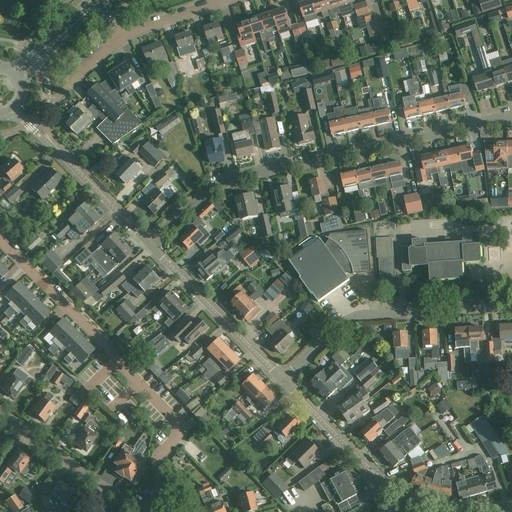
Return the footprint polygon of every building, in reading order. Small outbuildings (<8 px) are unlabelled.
[(316,14),(311,0),(300,4),(306,24),(318,20),(316,14)] [(329,17),(324,0),(311,0),(316,14),(321,13),(324,19),(329,17)] [(341,13),(336,0),(324,0),(329,17),(331,21),(336,19),(335,15),(341,13)] [(354,13),(350,0),(336,0),(341,13),(342,17),(354,13)] [(502,6),(499,0),(479,0),(483,12),(502,6)] [(360,4),(364,17),(370,38),(374,36),(369,23),(372,22),(366,2),(360,4)] [(479,2),(471,5),(474,16),(483,13),(479,2)] [(364,17),(360,4),(354,6),(358,19),(364,17)] [(284,9),(272,13),(278,32),(279,33),(288,30),(288,32),(293,30),(292,26),(290,27),(289,26),(291,26),(289,19),(288,20),(284,9)] [(487,15),(491,25),(501,21),(498,11),(487,15)] [(278,32),(272,13),(261,17),(265,31),(268,40),(270,44),(269,44),(271,49),(271,51),(276,49),(272,38),(274,38),(272,34),(278,32)] [(254,34),(260,32),(263,41),(268,40),(265,31),(261,17),(249,20),(254,35),(254,34)] [(237,24),(240,33),(237,34),(241,47),(256,42),(254,35),(249,20),(237,24)] [(298,24),(302,36),(308,34),(304,22),(298,24)] [(213,39),(215,43),(224,40),(219,23),(204,28),(208,41),(213,39)] [(336,37),(331,23),(326,25),(331,39),(336,37)] [(302,36),(298,24),(292,26),(293,30),(296,38),(302,36)] [(461,27),(464,35),(472,32),(468,24),(461,27)] [(175,38),(179,48),(177,49),(180,59),(187,57),(186,54),(196,51),(190,33),(183,35),(181,33),(176,35),(176,37),(175,38)] [(496,45),(498,50),(503,48),(506,53),(509,52),(504,42),(496,45)] [(143,50),(147,60),(150,66),(161,61),(164,66),(162,67),(170,85),(178,81),(173,62),(169,64),(167,58),(161,43),(143,50)] [(225,65),(237,61),(232,43),(220,46),(225,65)] [(359,48),(362,57),(374,53),(372,47),(370,48),(369,45),(359,48)] [(484,90),(496,86),(489,62),(484,47),(477,50),(486,75),(473,79),(478,92),(484,90)] [(213,57),(211,48),(203,51),(207,63),(214,61),(213,57)] [(464,63),(473,62),(471,49),(462,51),(464,63)] [(235,52),(239,65),(241,71),(249,68),(243,50),(235,52)] [(393,52),(393,53),(395,61),(402,60),(400,51),(400,50),(393,52)] [(489,62),(496,86),(508,82),(504,69),(500,58),(489,62)] [(384,59),(375,62),(379,79),(388,77),(384,59)] [(124,63),(119,67),(131,85),(138,81),(141,85),(145,83),(131,61),(125,65),(124,63)] [(332,80),(345,80),(344,65),(332,65),(332,80)] [(352,79),(363,76),(360,66),(349,69),(352,79)] [(131,85),(119,67),(114,70),(115,71),(110,75),(121,92),(126,89),(130,96),(135,92),(131,86),(131,85)] [(426,69),(428,77),(436,76),(434,67),(426,69)] [(264,71),(254,74),(257,82),(266,79),(264,71)] [(279,81),(276,72),(267,75),(270,84),(279,81)] [(314,85),(321,83),(319,76),(318,74),(311,76),(312,78),(314,85)] [(305,78),(291,85),(295,94),(309,88),(305,78)] [(462,93),(463,95),(469,93),(467,83),(460,84),(462,93)] [(157,95),(152,84),(146,87),(151,98),(157,95)] [(117,113),(121,117),(125,112),(116,103),(98,85),(87,96),(103,112),(110,119),(117,113)] [(273,85),(260,88),(261,91),(262,96),(268,95),(268,96),(267,96),(272,115),(279,114),(273,85)] [(450,96),(448,89),(443,90),(445,97),(433,100),(436,112),(450,109),(447,96),(450,96)] [(316,110),(312,90),(303,92),(307,112),(316,110)] [(413,91),(409,92),(410,95),(401,97),(406,119),(421,116),(418,103),(416,104),(415,97),(413,91)] [(462,93),(450,96),(447,96),(450,109),(465,106),(463,95),(462,93)] [(228,95),(219,97),(220,103),(230,101),(228,95)] [(419,96),(415,97),(416,104),(418,103),(421,116),(436,112),(433,100),(426,101),(424,95),(419,96)] [(376,126),(391,123),(387,106),(380,108),(379,106),(380,106),(378,99),(373,100),(374,107),(375,113),(373,113),(376,126)] [(116,103),(125,112),(127,110),(121,100),(116,103)] [(89,121),(93,116),(80,103),(75,107),(78,110),(65,123),(77,135),(90,122),(89,121)] [(317,104),(320,118),(326,116),(323,103),(317,104)] [(359,116),(358,116),(361,129),(376,126),(373,113),(375,113),(374,107),(369,108),(369,109),(358,111),(359,116)] [(226,133),(226,132),(220,109),(211,111),(217,136),(226,133)] [(241,119),(249,115),(246,109),(238,113),(241,119)] [(110,119),(103,112),(99,117),(104,122),(97,129),(113,145),(142,125),(127,110),(121,117),(117,113),(110,119)] [(161,136),(181,122),(175,113),(155,127),(161,136)] [(335,114),(337,121),(330,123),(332,136),(347,132),(344,120),(342,120),(340,114),(340,113),(335,114)] [(344,120),(347,132),(361,129),(358,116),(351,118),(350,113),(345,114),(345,113),(340,114),(342,120),(344,120)] [(292,119),(294,126),(297,143),(299,143),(299,145),(305,144),(305,142),(311,140),(311,139),(315,139),(313,128),(309,128),(306,116),(292,119)] [(204,133),(199,117),(191,120),(196,136),(204,133)] [(276,130),(277,130),(274,118),(260,121),(267,150),(279,148),(276,130)] [(250,137),(249,136),(256,134),(252,119),(241,121),(244,132),(232,135),(235,147),(236,146),(239,157),(254,153),(250,137)] [(139,152),(155,168),(170,153),(153,138),(142,149),(137,144),(131,150),(136,155),(139,152)] [(221,139),(215,140),(204,143),(206,150),(204,151),(206,160),(210,159),(211,163),(225,160),(223,154),(225,154),(221,139)] [(488,167),(496,167),(496,169),(497,169),(497,168),(508,168),(507,142),(494,143),(494,145),(484,145),(487,168),(488,168),(488,167)] [(472,149),(473,149),(472,143),(462,145),(463,147),(458,148),(461,162),(464,174),(468,173),(467,167),(474,165),(471,151),(472,151),(472,149)] [(449,165),(461,162),(458,148),(445,151),(449,165)] [(445,151),(433,154),(436,168),(439,179),(444,178),(443,172),(444,172),(443,167),(449,165),(445,151)] [(421,157),(424,170),(416,171),(419,184),(432,181),(430,170),(436,168),(433,154),(421,157)] [(120,178),(122,180),(121,181),(125,184),(126,183),(127,184),(141,170),(130,159),(116,173),(117,174),(116,176),(119,179),(120,178)] [(15,161),(13,160),(1,171),(2,172),(1,173),(4,177),(2,179),(6,183),(0,188),(4,192),(13,184),(10,181),(22,170),(18,165),(19,164),(15,161)] [(400,162),(385,165),(387,178),(390,178),(391,183),(393,190),(405,187),(400,162)] [(387,178),(385,165),(370,168),(374,187),(386,184),(391,183),(390,178),(387,178)] [(42,200),(62,180),(50,168),(30,188),(42,200)] [(374,187),(370,168),(356,171),(359,184),(357,185),(356,185),(358,191),(362,190),(374,187)] [(344,188),(356,185),(357,185),(359,184),(356,171),(341,175),(344,188)] [(169,179),(165,173),(154,182),(158,187),(169,179)] [(147,175),(141,182),(146,187),(152,180),(147,175)] [(336,197),(328,199),(324,178),(311,181),(316,203),(322,202),(325,217),(331,215),(333,226),(340,225),(337,214),(340,213),(336,197)] [(10,204),(22,194),(17,187),(4,197),(10,204)] [(303,219),(302,212),(299,200),(292,201),(289,187),(274,190),(279,212),(280,212),(281,218),(294,215),(296,220),(303,219)] [(167,188),(165,188),(160,192),(156,188),(151,194),(152,195),(144,203),(154,214),(168,200),(172,196),(172,193),(167,188)] [(422,212),(418,193),(403,196),(407,215),(422,212)] [(241,219),(259,215),(257,205),(254,205),(252,195),(236,198),(241,219)] [(471,210),(488,208),(487,199),(476,201),(476,195),(468,196),(470,207),(471,210)] [(198,215),(202,220),(214,208),(220,213),(224,210),(214,200),(198,215)] [(74,229),(92,211),(84,203),(66,221),(73,228),(74,229)] [(72,230),(79,238),(89,229),(92,229),(94,227),(94,225),(93,225),(99,219),(92,211),(74,229),(73,228),(72,230)] [(259,216),(264,238),(272,236),(268,214),(259,216)] [(211,236),(197,221),(192,225),(191,224),(186,229),(188,231),(180,239),(190,250),(197,243),(200,246),(211,236)] [(59,241),(71,230),(64,223),(53,233),(59,241)] [(229,243),(243,232),(238,226),(224,237),(229,243)] [(354,274),(371,273),(367,231),(330,234),(327,238),(326,237),(325,237),(329,241),(324,244),(323,242),(292,264),(306,284),(302,286),(308,294),(317,287),(320,292),(345,275),(345,274),(353,272),(353,275),(354,280),(355,280),(354,274)] [(25,244),(31,250),(42,240),(36,234),(25,244)] [(102,245),(92,255),(86,249),(74,260),(80,266),(82,264),(86,268),(94,261),(107,275),(118,264),(119,264),(132,253),(114,234),(101,245),(102,245)] [(394,258),(393,238),(376,239),(377,259),(394,258)] [(462,263),(481,262),(480,245),(471,246),(471,239),(463,239),(463,243),(426,246),(426,240),(413,241),(414,246),(401,247),(403,271),(412,271),(411,267),(430,265),(431,281),(463,278),(462,263)] [(261,251),(267,248),(264,243),(258,246),(261,251)] [(253,246),(240,256),(251,269),(259,262),(262,266),(266,262),(258,252),(253,246)] [(275,248),(258,252),(266,262),(270,259),(273,262),(277,258),(275,248)] [(63,263),(50,250),(38,261),(51,275),(52,274),(57,269),(63,263)] [(196,268),(195,272),(199,276),(201,274),(208,268),(207,267),(209,266),(214,263),(215,263),(221,258),(221,257),(226,253),(223,250),(218,254),(216,251),(196,268)] [(201,274),(199,276),(202,281),(206,280),(206,281),(227,264),(226,263),(234,256),(229,250),(226,253),(221,257),(221,258),(215,263),(214,263),(209,266),(207,267),(208,268),(201,274)] [(131,292),(133,290),(151,273),(146,266),(132,279),(130,278),(121,287),(128,294),(131,292)] [(57,269),(52,274),(55,278),(55,277),(60,273),(57,269)] [(120,273),(99,291),(98,291),(101,296),(103,298),(126,280),(120,273)] [(137,299),(144,292),(158,279),(151,273),(133,290),(131,292),(137,299)] [(253,295),(251,296),(253,294),(254,294),(256,292),(254,290),(258,286),(254,281),(253,282),(250,278),(244,283),(248,287),(247,289),(253,295)] [(8,305),(13,310),(29,293),(19,282),(5,296),(11,302),(8,305)] [(90,296),(79,284),(70,292),(81,304),(90,296)] [(230,304),(236,310),(239,308),(240,309),(243,305),(243,304),(246,301),(249,298),(240,289),(241,287),(239,285),(233,292),(238,297),(230,304)] [(265,292),(258,286),(254,290),(256,292),(254,294),(253,294),(251,296),(249,298),(246,301),(243,304),(243,305),(240,309),(239,308),(236,310),(244,318),(256,306),(253,303),(258,299),(258,300),(264,294),(275,305),(282,297),(279,295),(281,293),(272,285),(265,292)] [(164,315),(178,300),(170,292),(152,310),(156,314),(159,310),(164,315)] [(21,311),(26,316),(26,317),(40,303),(29,293),(13,310),(18,315),(21,311)] [(122,302),(123,303),(116,310),(127,321),(134,315),(132,312),(135,310),(129,303),(133,299),(129,295),(122,302)] [(96,301),(91,296),(83,303),(88,308),(96,301)] [(303,310),(312,305),(307,296),(298,301),(303,310)] [(178,300),(164,315),(168,319),(164,323),(168,328),(187,309),(178,300)] [(40,303),(26,317),(26,316),(22,320),(28,325),(31,322),(37,327),(50,313),(40,303)] [(270,306),(262,314),(267,320),(276,312),(270,306)] [(15,313),(10,307),(7,311),(12,316),(15,313)] [(147,313),(143,309),(135,317),(138,321),(147,313)] [(7,311),(3,314),(9,319),(12,316),(7,311)] [(189,345),(206,328),(196,318),(185,329),(180,324),(170,334),(179,343),(183,339),(189,345)] [(49,333),(55,338),(52,342),(57,347),(73,330),(63,319),(49,333)] [(284,323),(280,319),(267,330),(272,335),(272,334),(276,337),(270,343),(281,354),(294,342),(287,336),(292,331),(287,326),(285,327),(283,324),(284,323)] [(22,320),(19,323),(24,328),(28,325),(22,320)] [(501,339),(511,338),(511,325),(500,326),(501,335),(501,339)] [(483,327),(469,328),(471,354),(471,355),(477,354),(476,348),(475,348),(475,341),(484,341),(483,327)] [(456,329),(456,338),(454,338),(454,349),(464,349),(465,363),(472,363),(471,355),(471,354),(469,328),(456,329)] [(57,347),(62,352),(65,348),(70,353),(84,340),(73,330),(57,347)] [(432,352),(432,358),(436,359),(440,359),(439,345),(438,346),(437,330),(424,331),(425,346),(432,346),(433,352),(432,352)] [(396,359),(410,358),(409,347),(411,347),(410,340),(408,340),(407,332),(394,333),(396,359)] [(164,338),(165,338),(161,333),(152,341),(147,347),(150,350),(164,338)] [(501,339),(501,335),(494,335),(495,355),(502,354),(501,339)] [(164,338),(150,350),(149,350),(154,357),(169,345),(164,338)] [(81,364),(94,350),(84,340),(70,353),(67,356),(72,362),(75,358),(81,364)] [(202,365),(207,371),(228,350),(218,340),(207,350),(212,355),(202,365)] [(493,342),(486,343),(487,363),(494,362),(493,342)] [(51,347),(56,353),(59,349),(54,344),(51,347)] [(205,350),(200,345),(190,355),(195,360),(205,350)] [(22,367),(33,351),(27,347),(15,363),(22,367)] [(48,350),(53,356),(56,353),(51,347),(48,350)] [(323,371),(310,383),(318,391),(330,379),(329,378),(342,366),(350,358),(341,349),(333,357),(337,362),(335,363),(334,362),(326,370),(325,368),(322,371),(323,371)] [(239,361),(228,350),(207,371),(213,376),(222,368),(226,372),(228,371),(239,361)] [(72,362),(66,356),(63,360),(69,365),(72,362)] [(447,356),(447,363),(448,374),(456,374),(455,356),(447,356)] [(443,389),(449,389),(449,383),(448,374),(447,363),(437,364),(437,362),(436,359),(432,358),(424,358),(425,371),(436,370),(436,369),(438,369),(439,383),(442,383),(443,389)] [(362,381),(378,367),(370,359),(354,373),(362,381)] [(53,366),(46,375),(40,376),(42,382),(48,381),(57,369),(53,366)] [(330,379),(318,391),(326,400),(338,388),(341,390),(353,378),(342,366),(329,378),(330,379)] [(10,399),(11,397),(12,397),(17,391),(18,392),(24,384),(17,379),(22,373),(18,369),(13,375),(12,375),(1,389),(6,393),(5,395),(10,399)] [(369,376),(373,380),(379,374),(375,370),(369,376)] [(418,386),(417,370),(410,370),(411,387),(418,386)] [(57,386),(64,376),(59,372),(52,382),(57,386)] [(225,373),(215,381),(220,387),(230,379),(225,373)] [(253,375),(241,387),(249,396),(247,398),(247,401),(250,404),(266,388),(253,375)] [(368,385),(370,388),(375,383),(373,380),(369,376),(356,387),(359,392),(368,385)] [(424,383),(430,391),(439,385),(433,377),(424,383)] [(77,407),(86,394),(79,388),(69,401),(77,407)] [(250,404),(252,406),(256,403),(266,413),(277,403),(274,399),(275,398),(266,388),(250,404)] [(180,399),(185,394),(180,389),(175,394),(180,399)] [(364,402),(370,398),(367,395),(370,393),(367,389),(340,408),(345,416),(364,402)] [(41,420),(43,421),(44,421),(54,408),(48,403),(53,397),(48,393),(43,400),(42,399),(32,413),(37,416),(36,417),(41,421),(41,420)] [(438,409),(447,403),(441,394),(432,400),(438,409)] [(190,411),(201,402),(198,398),(186,407),(190,411)] [(388,398),(371,409),(376,415),(390,406),(390,405),(392,404),(388,398)] [(80,419),(89,406),(82,402),(73,415),(80,419)] [(222,418),(229,424),(240,414),(245,409),(238,402),(222,418)] [(364,402),(345,416),(350,423),(362,414),(363,415),(370,411),(364,402)] [(240,414),(229,424),(236,431),(245,421),(248,423),(253,418),(252,417),(253,416),(245,409),(240,414)] [(369,440),(370,441),(383,429),(379,424),(383,420),(387,424),(394,417),(387,409),(374,419),(374,418),(368,423),(370,425),(362,432),(366,437),(365,438),(367,440),(369,440)] [(213,420),(206,413),(198,421),(212,435),(218,428),(211,421),(213,420)] [(81,435),(75,444),(80,447),(80,449),(82,451),(84,450),(85,451),(96,437),(93,435),(94,433),(92,432),(97,426),(93,424),(95,421),(92,419),(92,418),(87,414),(86,414),(81,421),(86,425),(83,428),(79,434),(81,435)] [(280,422),(272,430),(278,436),(277,439),(280,443),(283,443),(286,440),(286,438),(300,425),(290,415),(281,423),(280,422)] [(397,420),(385,431),(389,436),(402,425),(403,426),(409,421),(404,415),(398,421),(397,420)] [(509,455),(484,415),(470,424),(493,460),(497,459),(498,465),(509,463),(507,456),(509,455)] [(384,457),(387,460),(405,444),(417,436),(410,427),(408,429),(392,443),(391,442),(380,451),(381,453),(380,454),(383,458),(384,457)] [(271,438),(267,434),(262,429),(253,438),(262,447),(271,438)] [(387,460),(389,462),(388,464),(391,468),(393,467),(394,468),(405,458),(404,457),(408,454),(422,442),(417,436),(405,444),(387,460)] [(121,450),(123,451),(115,463),(118,465),(117,466),(117,468),(119,468),(116,472),(123,477),(123,476),(130,481),(131,481),(135,484),(140,477),(142,478),(146,472),(148,468),(144,465),(147,459),(142,455),(147,448),(145,447),(146,444),(139,439),(132,450),(124,445),(121,450)] [(116,440),(111,447),(116,450),(121,443),(116,440)] [(307,440),(285,461),(292,467),(298,461),(305,469),(310,464),(309,463),(320,453),(307,440)] [(444,445),(434,451),(433,449),(429,452),(435,460),(438,459),(451,455),(444,445)] [(19,473),(24,476),(26,476),(31,470),(30,468),(25,464),(29,459),(27,458),(27,457),(25,455),(23,456),(18,452),(13,459),(12,458),(7,464),(7,465),(5,468),(2,466),(0,469),(0,481),(3,484),(11,472),(13,469),(19,473)] [(483,475),(488,491),(497,489),(492,472),(490,473),(488,465),(482,455),(475,457),(478,468),(481,467),(483,475)] [(419,457),(410,460),(413,467),(413,466),(423,462),(419,457)] [(170,466),(180,476),(185,472),(174,462),(170,466)] [(424,462),(423,462),(413,466),(413,467),(416,466),(418,473),(410,488),(416,491),(420,493),(425,478),(424,477),(427,471),(424,462)] [(443,481),(441,498),(452,498),(452,482),(449,482),(449,475),(448,466),(443,467),(443,475),(443,481)] [(222,483),(231,473),(227,468),(217,478),(222,483)] [(305,492),(325,477),(318,468),(298,483),(305,492)] [(441,468),(436,470),(430,495),(441,498),(443,481),(443,475),(439,474),(441,468)] [(347,502),(356,497),(355,496),(362,492),(364,485),(359,476),(358,476),(356,474),(351,477),(348,470),(320,485),(329,502),(333,500),(336,505),(339,504),(346,500),(347,502)] [(425,478),(420,493),(421,493),(430,495),(436,470),(431,472),(429,478),(425,478)] [(455,480),(456,483),(461,500),(469,497),(465,480),(462,471),(458,472),(460,479),(455,480)] [(465,480),(469,497),(488,491),(483,475),(465,480)] [(270,476),(262,485),(276,499),(284,491),(270,476)] [(49,511),(54,511),(56,509),(70,491),(69,491),(69,490),(70,489),(65,485),(64,487),(59,483),(52,494),(53,495),(50,499),(54,502),(51,506),(53,507),(49,511)] [(229,511),(226,504),(222,506),(221,503),(216,505),(211,492),(212,492),(209,484),(203,486),(203,488),(206,494),(213,511),(229,511)] [(225,494),(224,491),(219,486),(214,488),(218,497),(225,494)] [(54,511),(64,511),(68,508),(72,511),(82,496),(71,489),(69,491),(70,491),(56,509),(54,511)] [(29,490),(23,499),(30,504),(36,495),(29,490)] [(254,502),(255,501),(252,493),(245,495),(243,490),(236,492),(238,497),(237,498),(239,505),(241,505),(242,511),(248,511),(256,510),(254,502)] [(200,497),(205,509),(201,511),(213,511),(206,494),(200,497)] [(13,511),(15,511),(23,507),(15,495),(11,498),(16,504),(10,507),(13,511)]
